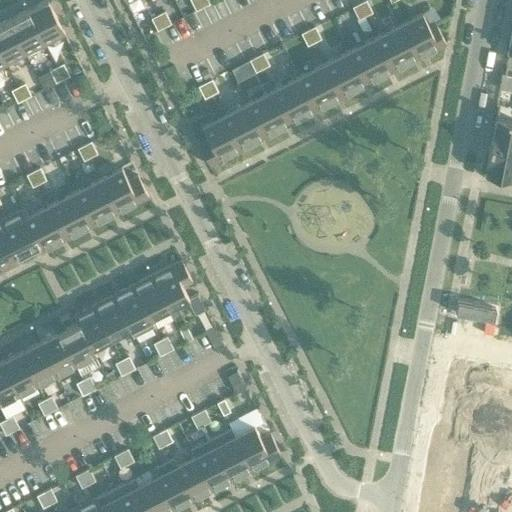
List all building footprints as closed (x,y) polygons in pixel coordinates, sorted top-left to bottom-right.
[(44,44),(65,34),(47,0),(46,0),(27,10),(44,44)] [(190,0),(195,10),(202,7),(198,0),(190,0)] [(372,12),(365,0),(364,0),(359,3),(365,15),(372,12)] [(358,19),(365,15),(359,3),(352,7),(358,19)] [(25,54),(44,44),(27,10),(8,20),(25,54)] [(164,27),(171,23),(164,11),(158,14),(164,27)] [(446,43),(435,23),(435,22),(428,25),(422,12),(401,23),(419,57),(446,43)] [(157,30),(164,27),(158,14),(151,18),(157,30)] [(0,52),(6,64),(25,54),(8,20),(0,23),(0,52)] [(393,70),(419,57),(401,23),(376,36),(393,70)] [(321,38),(314,26),(308,29),(314,42),(321,38)] [(307,45),(314,42),(308,29),(301,33),(307,45)] [(368,83),(393,70),(376,36),(350,49),(368,83)] [(342,97),(368,83),(350,49),(324,62),(342,97)] [(269,65),(263,52),(256,56),(262,68),(269,65)] [(255,72),(262,68),(256,56),(249,59),(255,72)] [(316,110),(342,97),(324,62),(299,76),(316,110)] [(62,79),(69,75),(63,63),(56,67),(62,79)] [(55,82),(62,79),(56,67),(49,70),(55,82)] [(505,74),(502,73),(500,88),(511,90),(511,88),(511,74),(505,74)] [(290,123),(316,110),(299,76),(273,89),(290,123)] [(218,91),(212,79),(205,82),(211,95),(218,91)] [(204,98),(211,95),(205,82),(198,86),(204,98)] [(24,99),(31,95),(24,83),(18,86),(24,99)] [(17,102),(24,99),(18,86),(11,90),(17,102)] [(265,136),(290,123),(273,89),(247,102),(265,136)] [(239,149),(265,136),(247,102),(222,115),(239,149)] [(209,165),(239,149),(222,115),(201,126),(208,138),(198,143),(209,165)] [(511,173),(511,172),(511,121),(511,119),(506,118),(505,120),(495,118),(490,144),(489,143),(487,150),(489,150),(485,168),(511,173)] [(97,153),(91,141),(84,144),(90,157),(97,153)] [(83,160),(90,157),(84,144),(77,148),(83,160)] [(46,179),(40,167),(33,171),(39,183),(46,179)] [(118,211),(148,196),(137,175),(128,180),(121,167),(101,177),(118,211)] [(32,187),(39,183),(33,171),(26,174),(32,187)] [(93,225),(118,211),(101,177),(75,190),(93,225)] [(67,238),(93,225),(75,190),(50,204),(67,238)] [(44,249),(67,238),(50,204),(27,215),(44,249)] [(18,253),(19,253),(37,244),(40,251),(44,249),(27,215),(25,216),(21,209),(0,219),(18,253)] [(0,262),(18,253),(0,219),(0,262)] [(151,275),(168,309),(189,298),(182,285),(192,281),(181,259),(151,275)] [(150,318),(168,309),(151,275),(132,284),(149,319),(150,318)] [(132,284),(112,294),(130,328),(128,329),(132,337),(154,326),(150,318),(149,319),(132,284)] [(112,294),(93,304),(111,338),(128,329),(130,328),(112,294)] [(75,318),(91,348),(92,348),(111,338),(93,304),(73,315),(75,318)] [(76,366),(96,356),(92,348),(91,348),(75,318),(56,328),(76,366)] [(185,342),(192,338),(186,326),(179,329),(185,342)] [(213,326),(206,330),(214,347),(221,343),(213,326)] [(57,376),(76,366),(56,328),(37,338),(57,376)] [(167,336),(160,339),(166,352),(173,348),(167,336)] [(37,338),(18,348),(37,386),(57,376),(37,338)] [(160,339),(153,343),(159,355),(166,352),(160,339)] [(0,360),(18,396),(37,386),(18,348),(0,356),(0,360)] [(135,368),(128,355),(121,359),(128,371),(135,368)] [(121,375),(128,371),(121,359),(114,362),(121,375)] [(0,360),(0,404),(18,396),(0,360)] [(453,362),(446,398),(466,402),(473,366),(453,362)] [(473,366),(466,402),(485,405),(491,369),(473,366)] [(491,369),(485,405),(503,409),(510,373),(491,369)] [(236,371),(228,375),(237,392),(245,388),(236,371)] [(511,373),(510,373),(503,409),(511,410),(511,373)] [(89,391),(96,388),(89,375),(82,379),(89,391)] [(82,379),(76,382),(82,395),(89,391),(82,379)] [(50,411),(57,407),(51,395),(44,399),(50,411)] [(37,402),(44,415),(50,411),(44,399),(37,402)] [(223,399),(216,402),(223,415),(230,411),(223,399)] [(204,424),(210,421),(204,409),(197,412),(204,424)] [(197,412),(190,416),(197,428),(204,424),(197,412)] [(12,431),(19,427),(12,415),(6,418),(12,431)] [(6,418),(0,421),(0,424),(5,434),(12,431),(6,418)] [(454,422),(451,434),(459,435),(462,423),(454,422)] [(233,435),(251,469),(281,454),(270,433),(261,437),(254,425),(235,434),(233,435)] [(473,425),(470,437),(478,439),(480,427),(473,425)] [(231,427),(210,437),(232,479),(251,469),(233,435),(235,434),(231,427)] [(480,427),(478,439),(486,440),(488,428),(480,427)] [(165,444),(172,441),(166,428),(159,432),(165,444)] [(159,432),(152,435),(158,448),(165,444),(159,432)] [(435,436),(431,455),(467,462),(471,442),(435,436)] [(210,437),(190,448),(194,456),(195,455),(212,489),(232,479),(210,437)] [(133,460),(127,448),(120,452),(127,464),(133,460)] [(120,452),(113,455),(120,467),(127,464),(120,452)] [(193,499),(212,489),(195,455),(194,456),(177,464),(176,465),(193,499)] [(431,455),(427,474),(463,481),(467,462),(431,455)] [(156,475),(174,509),(193,499),(176,465),(177,464),(173,457),(155,466),(159,474),(156,475)] [(490,459),(488,466),(500,469),(501,461),(490,459)] [(488,466),(487,474),(499,476),(500,469),(488,466)] [(95,480),(89,468),(82,471),(88,484),(95,480)] [(82,471),(75,475),(81,487),(88,484),(82,471)] [(427,474),(424,493),(460,500),(463,481),(427,474)] [(151,511),(167,511),(174,509),(156,475),(138,484),(137,485),(151,511)] [(127,511),(151,511),(137,485),(138,484),(134,477),(114,487),(127,511)] [(127,511),(114,487),(95,497),(102,511),(127,511)] [(49,504),(56,500),(50,488),(43,491),(49,504)] [(43,491),(36,495),(42,507),(49,504),(43,491)] [(424,493),(420,511),(457,511),(460,500),(424,493)] [(482,496),(481,504),(493,506),(494,499),(482,496)] [(78,511),(102,511),(95,497),(76,507),(78,511)]
